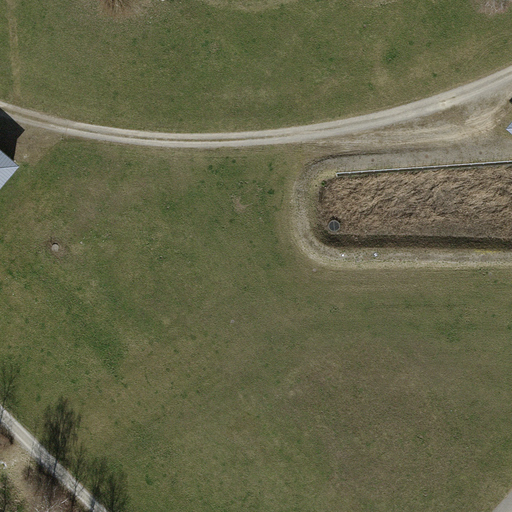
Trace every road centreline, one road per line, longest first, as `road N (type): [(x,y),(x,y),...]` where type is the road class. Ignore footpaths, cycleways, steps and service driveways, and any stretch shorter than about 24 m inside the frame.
road 1 (track): [(511,73),(385,119),(273,139),(142,141),(0,108)]
road 2 (track): [(99,511),(0,408)]
